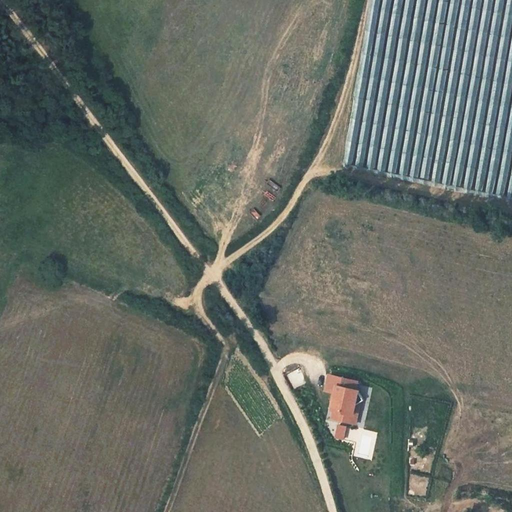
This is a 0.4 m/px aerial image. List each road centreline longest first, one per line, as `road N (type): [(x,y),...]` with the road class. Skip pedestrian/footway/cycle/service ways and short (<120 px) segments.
road 1 (track): [(272,368),(0,1)]
road 2 (track): [(209,274),(201,291),(219,367),(170,511)]
road 3 (track): [(209,274),(280,222),(337,117)]
road 4 (unclassified): [(332,511),(272,368)]
